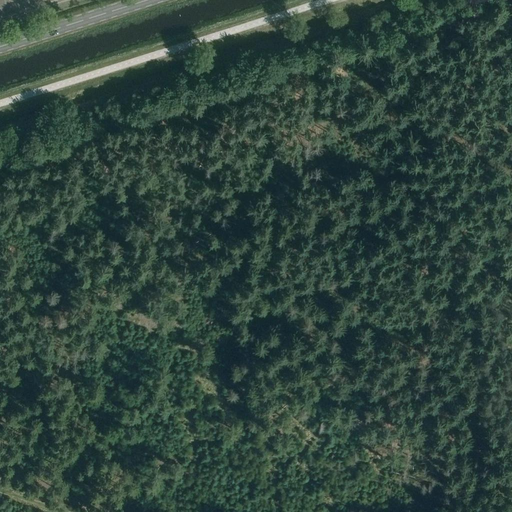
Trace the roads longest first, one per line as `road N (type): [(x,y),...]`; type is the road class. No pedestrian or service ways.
road 1 (unclassified): [(328,0),(0,103)]
road 2 (primary): [(0,47),(149,0)]
